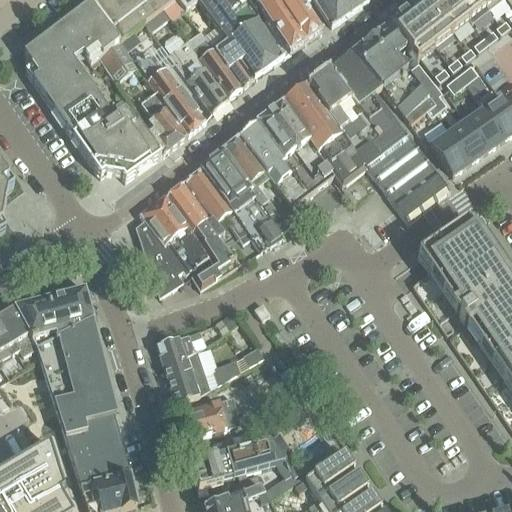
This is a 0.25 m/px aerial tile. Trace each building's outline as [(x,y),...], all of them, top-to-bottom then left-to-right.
[(186,20),(199,11),(200,10),(192,0),(94,0),(86,7),(119,49),(121,47),(162,16),(170,27),(183,16),(186,20)] [(192,0),(200,10),(199,11),(215,33),(203,42),(205,45),(209,51),(240,96),(283,64),(245,6),(239,0),(192,0)] [(300,13),(302,11),(294,0),(239,0),(245,6),(283,64),(288,60),(320,41),(300,13)] [(294,0),(302,11),(309,6),(330,34),(367,5),(363,0),(294,0)] [(429,0),(388,32),(404,55),(405,53),(416,66),(419,64),(467,26),(470,30),(505,3),(502,0),(429,0)] [(149,148),(136,129),(130,133),(120,119),(111,126),(69,66),(79,59),(89,71),(97,65),(115,91),(139,76),(140,75),(121,47),(119,49),(86,7),(57,29),(61,33),(23,61),(32,73),(26,77),(99,184),(109,178),(118,179),(124,189),(160,164),(155,155),(149,148)] [(505,28),(495,35),(500,41),(509,34),(505,28)] [(387,31),(352,59),(398,115),(420,98),(422,97),(421,96),(417,90),(412,84),(407,78),(394,63),(404,55),(388,32),(387,31)] [(492,38),(482,45),(487,51),(497,44),(492,38)] [(205,45),(191,54),(227,105),(240,96),(209,51),(205,45)] [(482,45),(473,52),(478,59),(487,51),(482,45)] [(229,108),(227,105),(191,54),(186,47),(166,60),(212,121),(229,108)] [(469,55),(460,62),(465,69),(474,61),(469,55)] [(449,200),(373,101),(345,64),(281,113),(332,184),(340,195),(364,176),(408,230),(449,200)] [(456,65),(447,73),(451,79),(461,71),(456,65)] [(149,69),(140,75),(139,76),(155,99),(188,143),(205,130),(204,128),(205,127),(167,75),(158,81),(149,69)] [(417,70),(407,78),(412,84),(422,76),(417,70)] [(470,72),(463,77),(471,87),(477,82),(470,72)] [(443,75),(433,82),(438,89),(448,82),(443,75)] [(422,76),(412,84),(417,90),(427,82),(422,76)] [(463,77),(457,82),(463,90),(465,91),(471,87),(463,77)] [(427,82),(417,90),(421,96),(432,88),(427,82)] [(457,82),(451,87),(459,96),(465,91),(463,90),(457,82)] [(471,87),(465,91),(472,101),(484,92),(477,82),(471,87)] [(451,87),(445,91),(448,95),(452,101),(459,96),(451,87)] [(432,88),(421,96),(422,97),(422,96),(426,102),(436,94),(432,88)] [(436,94),(426,102),(431,108),(438,103),(441,100),(436,94)] [(420,98),(398,115),(410,129),(424,118),(429,114),(433,111),(431,108),(426,102),(422,96),(422,97),(420,98)] [(151,136),(144,141),(160,163),(188,143),(155,99),(139,110),(149,123),(144,126),(145,129),(151,136)] [(497,101),(480,113),(482,117),(502,147),(511,139),(511,122),(500,105),(497,101)] [(433,111),(429,114),(435,121),(445,112),(438,103),(431,108),(433,111)] [(122,105),(115,111),(120,117),(127,112),(122,105)] [(290,215),(309,201),(332,184),(281,113),(239,145),(268,185),(267,185),(278,200),(279,200),(290,215)] [(429,114),(424,118),(430,125),(433,122),(435,121),(429,114)] [(482,117),(465,129),(486,158),(502,147),(482,117)] [(465,129),(449,140),(469,170),(486,158),(465,129)] [(446,137),(428,149),(429,150),(451,182),(469,170),(449,140),(446,137)] [(239,145),(221,159),(254,208),(262,202),(256,194),(267,185),(268,185),(239,145)] [(199,175),(201,178),(231,218),(249,245),(250,245),(260,258),(281,244),(259,211),(257,212),(254,208),(221,159),(199,175)] [(6,198),(13,194),(0,175),(0,239),(5,236),(1,229),(6,198)] [(241,250),(249,245),(231,218),(201,178),(184,190),(215,230),(225,222),(241,250)] [(181,192),(165,204),(213,267),(212,268),(214,269),(190,285),(199,297),(239,272),(206,228),(207,227),(181,192)] [(213,267),(165,204),(164,203),(139,221),(152,240),(140,249),(158,302),(182,288),(177,281),(182,277),(185,282),(210,264),(212,268),(213,267)] [(267,206),(260,211),(268,222),(276,216),(268,206),(267,206)] [(276,216),(268,222),(280,238),(289,232),(276,216)] [(428,282),(411,293),(511,441),(511,266),(481,220),(416,264),(428,282)] [(297,223),(289,228),(295,236),(302,232),(297,223)] [(85,293),(14,313),(29,342),(29,343),(36,355),(89,329),(88,327),(93,326),(85,293)] [(261,329),(262,328),(270,322),(263,312),(254,318),(261,329)] [(21,345),(29,343),(29,342),(14,313),(0,321),(0,358),(22,346),(21,345)] [(232,318),(221,325),(228,336),(239,329),(233,320),(232,318)] [(97,360),(89,329),(36,355),(39,366),(65,450),(78,446),(84,441),(90,439),(88,429),(114,423),(114,420),(113,420),(101,374),(106,372),(102,359),(97,360)] [(155,353),(162,375),(196,356),(203,351),(198,338),(155,353)] [(203,378),(196,356),(162,375),(174,412),(199,403),(226,385),(222,372),(203,378)] [(289,373),(278,380),(296,408),(308,400),(289,373)] [(221,437),(239,432),(231,405),(183,418),(186,430),(184,431),(187,442),(189,441),(190,445),(213,439),(214,442),(222,440),(221,437)] [(120,445),(114,423),(88,429),(90,439),(84,441),(78,446),(65,450),(68,459),(120,445)] [(267,445),(189,467),(198,497),(222,490),(221,486),(237,482),(239,488),(228,492),(230,500),(259,488),(257,481),(246,485),(244,480),(275,471),(284,484),(279,487),(285,496),(305,483),(277,439),(267,445)] [(68,459),(80,495),(129,482),(120,445),(68,459)] [(0,511),(66,511),(59,499),(63,496),(48,450),(0,478),(0,511)] [(307,493),(317,508),(354,482),(341,462),(307,485),(293,494),(297,500),(307,493)] [(134,511),(136,511),(129,482),(80,495),(85,511),(134,511)] [(353,511),(368,502),(354,482),(317,508),(310,511),(353,511)] [(259,494),(206,511),(270,511),(263,501),(259,494)] [(374,511),(368,502),(353,511),(374,511)]
